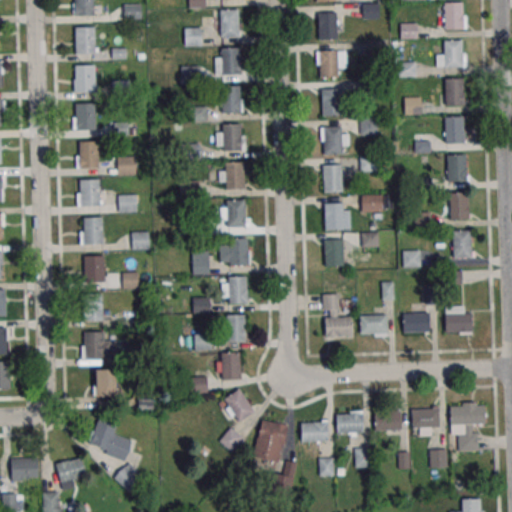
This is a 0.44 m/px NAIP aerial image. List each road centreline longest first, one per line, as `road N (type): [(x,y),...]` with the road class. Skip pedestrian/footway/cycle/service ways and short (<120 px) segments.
road 1 (residential): [(511,368),(289,376),(276,0)]
road 2 (residential): [(33,0),(44,402),(33,415),(0,416)]
road 3 (residential): [(511,338),(500,0)]
